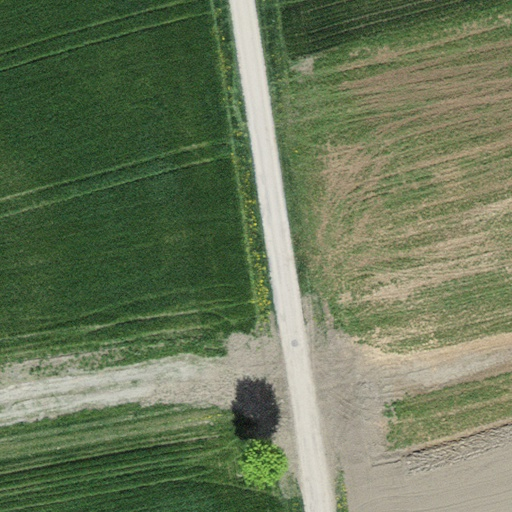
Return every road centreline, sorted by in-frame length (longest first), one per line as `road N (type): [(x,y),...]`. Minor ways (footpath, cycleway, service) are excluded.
road 1 (track): [(241,0),(319,511)]
road 2 (track): [(0,456),(301,394)]
